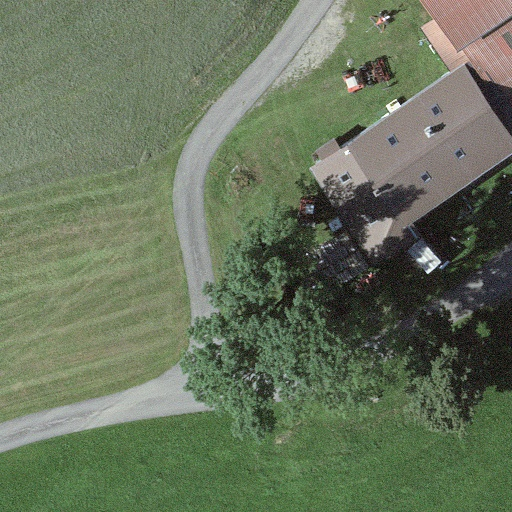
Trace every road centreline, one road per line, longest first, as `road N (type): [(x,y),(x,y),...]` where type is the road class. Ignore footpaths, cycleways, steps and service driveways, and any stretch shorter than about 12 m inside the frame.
road 1 (track): [(0,446),(218,384),(188,205),(212,135),(288,73),(330,0)]
road 2 (track): [(218,384),(324,377),(511,265)]
